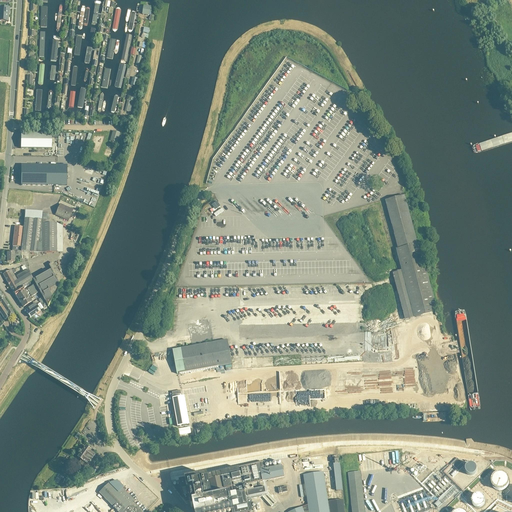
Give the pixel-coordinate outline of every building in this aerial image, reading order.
[(65,0),(63,0),(60,0),(57,24),(62,25),(65,0)] [(97,25),(101,0),(100,0),(96,0),(92,24),(97,25)] [(116,28),(121,3),(116,2),(111,27),(116,28)] [(133,28),(139,4),(134,3),(129,27),(133,28)] [(149,15),(150,6),(143,5),(142,14),(149,15)] [(111,56),(116,32),(111,31),(106,56),(111,56)] [(127,58),(133,33),(128,32),(122,57),(127,58)] [(90,65),(93,46),(88,45),(85,64),(90,65)] [(106,87),(110,62),(105,61),(101,86),(106,87)] [(121,87),(127,63),(122,62),(116,86),(121,87)] [(82,84),(87,85),(90,66),(85,65),(82,84)] [(82,111),(86,86),(82,86),(77,110),(82,111)] [(115,113),(121,88),(116,87),(111,112),(115,113)] [(101,115),(105,90),(100,89),(96,114),(101,115)] [(117,143),(119,133),(113,131),(110,141),(115,142),(117,143)] [(52,134),(22,133),(22,149),(52,149),(52,134)] [(21,165),(21,185),(56,186),(58,186),(66,186),(67,166),(21,165)] [(93,206),(98,191),(90,189),(85,203),(93,206)] [(71,214),(73,210),(60,204),(55,215),(68,220),(70,217),(71,217),(72,214),(71,214)] [(56,238),(57,223),(51,220),(49,220),(49,214),(42,214),(42,212),(25,211),(25,219),(24,219),(23,227),(14,227),(12,250),(30,252),(41,253),(42,253),(42,252),(56,252),(56,245),(56,238)] [(368,216),(369,226),(377,225),(376,215),(368,216)] [(14,262),(14,256),(18,256),(18,253),(14,253),(7,253),(7,262),(14,262)] [(48,306),(59,284),(60,284),(63,279),(59,272),(53,262),(48,265),(51,269),(38,277),(33,280),(35,284),(39,291),(41,293),(48,306)] [(17,280),(29,273),(27,269),(26,269),(24,265),(21,267),(23,271),(18,274),(18,275),(15,276),(13,273),(15,273),(14,269),(11,270),(3,274),(9,285),(14,282),(15,283),(18,282),(17,280)] [(25,285),(33,280),(31,277),(29,273),(17,280),(18,282),(15,283),(14,282),(9,285),(13,292),(25,285)] [(39,291),(35,284),(24,291),(16,296),(21,304),(31,296),(35,294),(37,292),(38,292),(39,291)] [(16,296),(24,291),(23,289),(26,287),(25,285),(13,292),(16,296)] [(414,285),(192,290),(195,409),(285,407),(285,396),(417,393),(416,380),(424,380),(423,370),(416,370),(414,285)] [(23,307),(31,301),(30,300),(33,298),(31,296),(21,304),(23,307)] [(0,311),(9,306),(4,298),(0,300),(0,311)] [(41,313),(37,307),(35,303),(27,308),(29,310),(26,312),(30,317),(36,313),(37,316),(41,313)] [(0,311),(0,318),(2,317),(4,320),(14,313),(9,306),(0,311)] [(146,394),(142,379),(152,376),(150,370),(147,371),(146,367),(131,371),(135,383),(127,385),(131,399),(146,394)] [(179,437),(188,436),(187,428),(178,429),(179,437)] [(89,471),(99,456),(95,454),(94,455),(92,453),(93,452),(85,447),(78,458),(77,460),(80,462),(78,464),(89,471)] [(342,484),(340,463),(339,463),(339,459),(338,455),(332,456),(333,460),(334,460),(335,464),(333,464),(336,491),(342,490),(342,484)] [(457,459),(452,464),(458,471),(464,465),(457,459)] [(252,511),(251,505),(251,504),(252,504),(251,499),(269,496),(267,487),(246,491),(213,498),(212,495),(225,492),(225,493),(230,492),(229,488),(233,488),(232,483),(241,481),(242,486),(263,481),(284,477),(282,466),(274,467),(273,466),(265,468),(264,462),(239,468),(229,470),(208,475),(172,482),(173,487),(186,504),(190,503),(191,508),(194,507),(195,511),(252,511)] [(475,474),(476,473),(477,472),(477,471),(477,470),(477,469),(477,468),(477,467),(476,467),(476,466),(476,465),(475,465),(474,464),(473,464),(472,463),(471,463),(470,463),(469,463),(469,464),(468,464),(467,464),(467,465),(466,465),(466,466),(465,467),(465,468),(465,469),(465,470),(465,471),(465,472),(466,473),(466,474),(467,474),(467,475),(468,475),(469,475),(470,476),(471,476),(472,476),(473,476),(473,475),(474,475),(475,475),(475,474)] [(344,511),(343,500),(328,502),(323,472),(303,475),(308,505),(289,511),(344,511)] [(364,511),(364,505),(363,492),(360,472),(348,473),(352,511),(364,511)] [(501,472),(500,472),(499,472),(497,473),(496,473),(495,473),(495,474),(494,474),(493,475),(492,476),(492,477),(492,478),(491,478),(491,479),(491,480),(491,481),(491,482),(491,483),(491,484),(492,485),(492,486),(493,487),(494,488),(495,489),(496,489),(497,490),(498,490),(499,490),(500,490),(501,490),(502,490),(503,490),(504,489),(506,488),(506,487),(507,487),(507,486),(508,486),(508,485),(508,484),(509,484),(509,483),(509,482),(509,481),(509,480),(509,479),(508,478),(508,477),(507,476),(507,475),(506,475),(505,474),(504,473),(503,473),(502,473),(501,472)] [(135,500),(123,488),(118,492),(109,483),(99,493),(118,511),(142,511),(143,511),(133,502),(135,500)] [(479,494),(478,494),(477,494),(476,495),(475,495),(474,496),(473,497),(473,498),(472,498),(472,499),(472,500),(472,501),(472,502),(472,503),(472,504),(473,504),(473,505),(474,506),(475,507),(476,507),(477,507),(478,507),(479,507),(480,507),(481,507),(482,506),(483,506),(483,505),(484,504),(484,503),(485,502),(485,501),(485,500),(484,499),(484,498),(484,497),(483,497),(483,496),(482,496),(481,495),(480,495),(479,494)] [(302,499),(290,502),(292,508),(303,505),(302,499)] [(437,502),(434,507),(440,511),(443,506),(437,502)]
